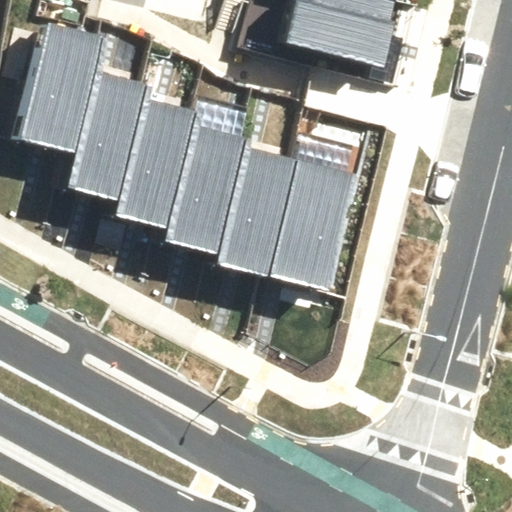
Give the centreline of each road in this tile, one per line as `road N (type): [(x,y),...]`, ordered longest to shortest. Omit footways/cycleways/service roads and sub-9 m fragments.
road 1 (residential): [(511,112),(430,430),(391,511)]
road 2 (residential): [(0,338),(322,511)]
road 3 (residential): [(174,511),(0,416)]
